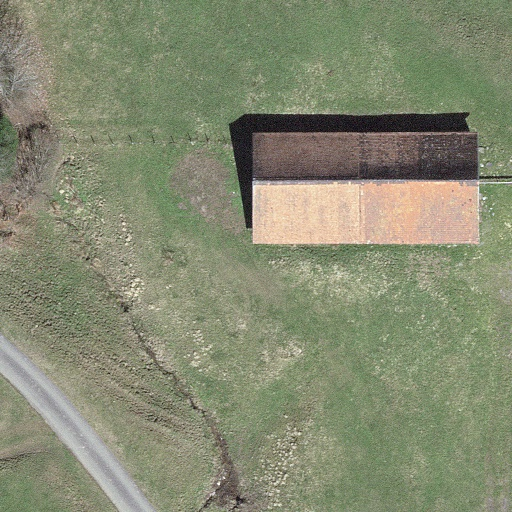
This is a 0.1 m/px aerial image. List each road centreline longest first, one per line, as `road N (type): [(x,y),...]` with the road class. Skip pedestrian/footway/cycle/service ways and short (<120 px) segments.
road 1 (track): [(336,0),(505,119),(511,132)]
road 2 (track): [(0,358),(133,511)]
